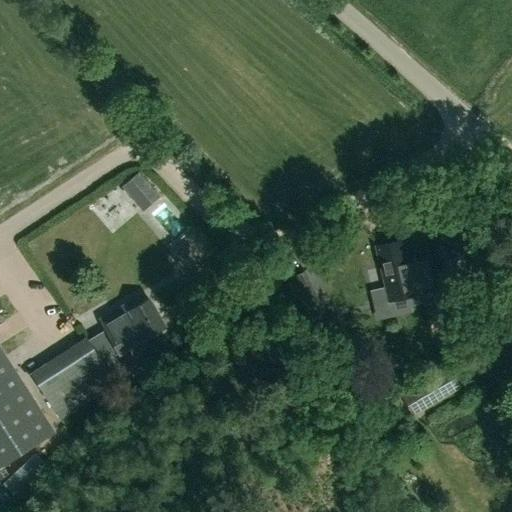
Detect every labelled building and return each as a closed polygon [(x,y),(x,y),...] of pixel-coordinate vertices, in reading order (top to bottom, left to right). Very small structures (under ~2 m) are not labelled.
[(160,203),(176,192),(152,157),(136,168),(160,203)] [(401,239),(376,246),(385,286),(388,299),(444,286),(435,245),(417,249),(421,264),(407,267),(401,239)] [(323,311),(305,270),(289,277),(308,318),(323,311)] [(142,304),(138,295),(98,319),(103,329),(87,339),(86,337),(30,373),(59,419),(115,382),(102,363),(119,353),(145,338),(144,336),(164,324),(149,300),(142,304)] [(0,466),(55,431),(0,345),(0,466)] [(412,414),(464,384),(453,365),(401,394),(412,414)]
